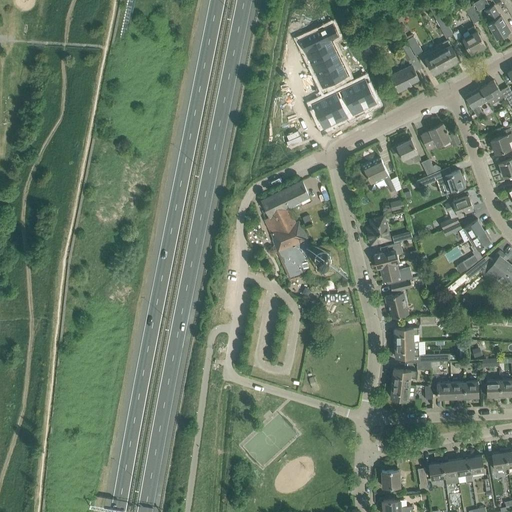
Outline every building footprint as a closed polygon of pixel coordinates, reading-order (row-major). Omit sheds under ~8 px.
[(454,33),(435,0),(427,0),(447,37),(454,33)] [(488,22),(497,39),(510,31),(501,15),(500,15),(494,4),(485,9),(491,20),(488,22)] [(473,5),(466,8),(474,22),(481,19),(473,5)] [(333,23),(299,39),(299,40),(300,40),(304,48),(305,51),(339,35),(335,28),(329,31),(327,26),(332,24),(333,24),(333,23)] [(462,37),(471,53),(486,45),(474,25),(467,29),(469,33),(462,37)] [(339,35),(305,51),(305,52),(306,53),(307,55),(311,63),(336,51),(333,44),(327,47),(325,42),(339,35)] [(416,54),(423,51),(414,35),(407,39),(416,54)] [(448,39),(435,46),(447,67),(459,60),(448,39)] [(407,59),(414,55),(407,43),(400,47),(407,59)] [(447,67),(435,46),(423,52),(434,73),(447,67)] [(336,51),(311,63),(312,65),(313,67),(316,75),(342,62),(339,56),(333,59),(331,54),(337,51),(336,51)] [(342,62),(316,75),(317,76),(318,79),(323,87),(347,75),(348,75),(344,68),(338,71),(336,66),(342,63),(342,62)] [(391,75),(398,91),(406,87),(405,85),(419,79),(412,65),(391,75)] [(365,77),(352,84),(364,109),(366,108),(365,108),(364,108),(363,106),(367,104),(369,107),(370,106),(377,103),(365,77)] [(509,85),(500,90),(494,79),(480,87),(487,100),(489,99),(491,104),(506,95),(511,105),(511,90),(509,85)] [(340,90),(339,90),(349,112),(351,111),(353,114),(354,114),(356,113),(364,109),(352,84),(345,87),(348,93),(342,96),(339,91),(340,90)] [(487,100),(480,87),(465,95),(473,108),(477,115),(482,112),(478,105),(487,100)] [(333,93),(325,97),(337,122),(345,118),(347,117),(348,117),(348,116),(347,113),(349,112),(339,90),(338,91),(339,91),(341,96),(335,99),(333,93)] [(315,109),(311,111),(315,118),(318,116),(324,128),(332,124),(336,123),(337,122),(325,97),(328,103),(323,105),(320,99),(312,103),(315,109)] [(430,130),(422,134),(428,148),(436,143),(437,145),(450,138),(454,145),(461,142),(456,131),(449,135),(447,131),(448,130),(447,129),(446,129),(443,123),(430,129),(430,130)] [(511,132),(511,133),(509,128),(502,131),(503,135),(491,139),(496,153),(511,148),(511,147),(511,146),(511,132)] [(421,159),(411,138),(392,148),(396,156),(401,153),(404,158),(411,155),(415,163),(421,159)] [(391,179),(381,157),(372,161),(363,166),(371,183),(380,179),(383,177),(390,190),(395,188),(391,179)] [(511,157),(499,162),(504,176),(510,175),(511,178),(510,178),(510,179),(511,178),(511,157)] [(436,171),(433,165),(433,164),(430,158),(421,161),(428,174),(435,172),(436,171)] [(422,177),(416,180),(419,187),(438,178),(438,177),(445,175),(445,174),(446,174),(444,168),(442,169),(436,171),(435,172),(428,174),(422,177)] [(445,175),(438,177),(438,178),(440,185),(443,184),(446,191),(447,191),(450,190),(465,185),(465,184),(464,182),(466,182),(464,174),(462,175),(460,170),(460,169),(446,174),(445,174),(445,175)] [(265,219),(271,232),(277,230),(296,222),(289,207),(301,201),(300,199),(309,195),(302,180),(262,200),(270,216),(265,219)] [(473,208),(468,195),(459,198),(445,204),(448,210),(456,207),(459,216),(466,213),(465,212),(466,211),(473,208)] [(383,216),(371,219),(372,225),(368,226),(369,231),(368,232),(370,238),(371,237),(372,243),(389,238),(383,216)] [(460,221),(457,216),(440,222),(443,229),(460,221)] [(464,227),(460,230),(465,241),(471,238),(484,229),(478,219),(464,227)] [(279,252),(308,239),(302,227),(299,221),(296,222),(277,230),(271,232),(274,238),(273,239),(273,240),(278,252),(279,252)] [(459,222),(450,226),(452,232),(461,228),(459,222)] [(491,240),(488,236),(490,235),(486,229),(485,230),(484,229),(471,238),(469,239),(473,244),(471,245),(474,250),(472,250),(474,254),(458,264),(457,266),(461,272),(467,268),(468,269),(479,261),(483,257),(478,248),(491,240)] [(411,230),(395,235),(397,241),(413,237),(411,230)] [(279,252),(278,252),(289,276),(290,275),(291,279),(304,275),(305,275),(308,274),(313,272),(315,273),(316,274),(318,275),(319,276),(321,276),(323,276),(324,276),(326,276),(328,275),(329,275),(331,274),(328,268),(329,268),(330,267),(330,266),(331,264),(331,263),(332,262),(332,261),(331,259),(331,258),(330,257),(330,256),(329,255),(328,254),(326,253),(325,253),(324,253),(322,253),(320,247),(319,248),(317,248),(315,249),(312,248),(310,243),(308,239),(279,252)] [(400,242),(385,245),(387,251),(375,254),(378,267),(381,267),(396,263),(398,262),(395,254),(403,252),(400,242)] [(483,257),(479,261),(484,267),(480,270),(494,281),(498,276),(509,286),(511,282),(511,265),(505,260),(508,256),(500,250),(494,258),(497,260),(495,261),(487,254),(483,257)] [(484,267),(479,261),(468,269),(465,272),(471,278),(480,270),(484,267)] [(398,270),(396,263),(381,267),(384,279),(396,276),(397,282),(410,279),(410,278),(412,278),(410,267),(398,270)] [(403,292),(403,290),(402,288),(412,286),(410,279),(397,282),(390,284),(392,291),(393,291),(394,294),(385,296),(387,303),(389,303),(392,317),(409,313),(403,292)] [(418,327),(395,327),(395,342),(414,341),(414,334),(418,334),(418,327)] [(414,348),(414,341),(395,342),(395,356),(419,355),(419,348),(414,348)] [(480,347),(473,349),(475,356),(482,355),(480,347)] [(432,365),(432,361),(421,361),(416,362),(417,369),(432,368),(432,365)] [(418,371),(394,368),(392,382),(410,384),(411,376),(417,377),(418,371)] [(511,378),(500,379),(501,397),(507,397),(506,394),(511,394),(511,378)] [(501,397),(500,379),(487,380),(488,395),(496,395),(496,398),(501,397)] [(452,397),(451,381),(437,382),(438,398),(452,397)] [(465,399),(464,381),(451,381),(452,397),(460,397),(460,399),(465,399)] [(478,381),(464,381),(465,399),(471,399),(471,396),(479,396),(478,381)] [(416,385),(410,384),(392,382),(391,396),(414,399),(416,385)] [(508,466),(505,448),(500,449),(500,451),(492,453),(495,468),(508,466)] [(485,471),(482,454),(474,456),(474,453),(468,454),(471,473),(485,471)] [(463,457),(456,459),(458,475),(465,474),(466,481),(472,480),(471,473),(468,454),(463,455),(463,457)] [(458,475),(456,459),(448,460),(448,457),(442,458),(445,477),(458,475)] [(445,477),(442,458),(437,459),(437,461),(429,463),(432,479),(445,477)] [(428,490),(425,467),(418,468),(420,483),(419,483),(421,492),(428,490)] [(400,469),(382,470),(383,486),(400,485),(400,469)] [(413,511),(413,505),(401,506),(401,499),(383,500),(384,511),(413,511)]
